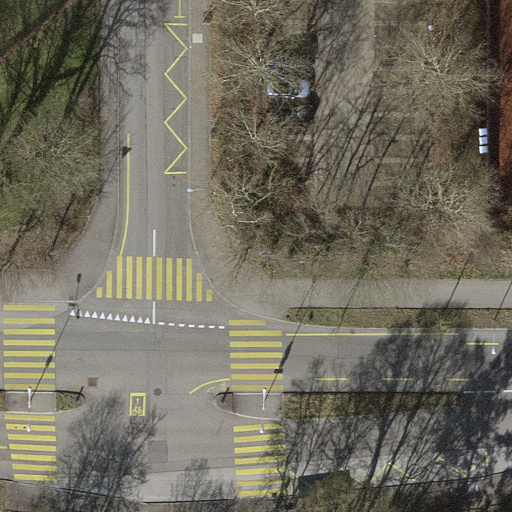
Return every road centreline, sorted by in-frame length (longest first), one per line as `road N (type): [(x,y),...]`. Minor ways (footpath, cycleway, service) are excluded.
road 1 (residential): [(147,399),(147,0)]
road 2 (tertiary): [(511,397),(147,399)]
road 3 (tertiary): [(147,399),(0,401)]
